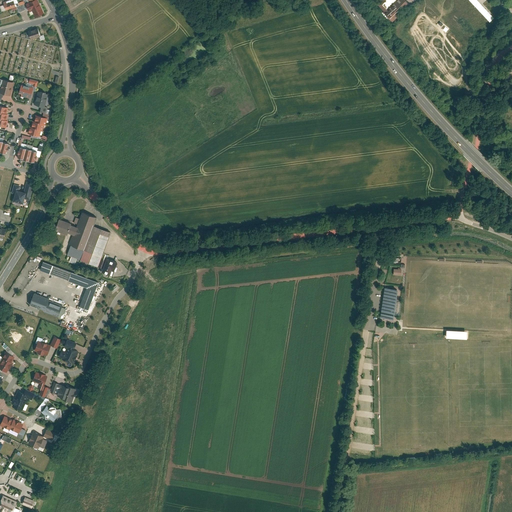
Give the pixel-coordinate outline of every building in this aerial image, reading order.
[(45,13),(38,0),(35,0),(27,4),(30,11),(33,10),(36,17),(45,13)] [(381,0),(383,2),(379,6),(393,20),(408,6),(402,0),(381,0)] [(468,0),(489,22),(493,18),(476,0),(468,0)] [(8,1),(4,2),(7,9),(16,6),(14,1),(9,3),(8,1)] [(23,4),(17,6),(20,12),(26,9),(23,4)] [(39,28),(30,31),(31,37),(32,39),(41,36),(39,28)] [(1,92),(12,96),(16,82),(5,79),(1,92)] [(20,94),(31,97),(34,88),(23,84),(20,94)] [(39,90),(35,104),(43,107),(48,93),(39,90)] [(0,124),(6,127),(12,107),(0,103),(0,124)] [(30,127),(28,133),(39,136),(41,130),(42,131),(44,125),(45,125),(47,119),(36,116),(35,121),(33,120),(31,127),(30,127)] [(0,152),(6,154),(9,143),(0,140),(0,152)] [(18,158),(35,163),(38,151),(22,146),(18,158)] [(13,201),(25,204),(28,191),(17,188),(13,201)] [(66,255),(82,261),(94,226),(97,217),(81,211),(77,223),(72,236),(66,255)] [(56,230),(72,236),(77,223),(61,217),(56,230)] [(82,261),(99,267),(111,233),(94,226),(82,261)] [(101,271),(113,276),(118,264),(105,260),(101,271)] [(87,309),(97,280),(41,262),(38,270),(85,286),(78,306),(87,309)] [(397,288),(383,286),(379,316),(392,318),(397,288)] [(30,305),(64,318),(69,305),(34,293),(30,305)] [(466,339),(467,331),(446,329),(445,337),(466,339)] [(52,344),(58,346),(61,339),(55,336),(52,344)] [(73,349),(76,342),(66,339),(63,350),(60,349),(58,357),(73,362),(77,350),(73,349)] [(33,351),(46,356),(50,348),(37,342),(33,351)] [(0,363),(0,368),(6,372),(15,358),(7,352),(0,363)] [(48,375),(36,371),(33,380),(46,384),(48,375)] [(61,398),(71,401),(76,388),(65,385),(61,398)] [(18,390),(13,401),(14,402),(12,406),(24,411),(26,404),(24,403),(26,398),(32,400),(35,394),(29,391),(28,394),(18,390)] [(40,410),(48,399),(45,397),(37,408),(40,410)] [(56,417),(61,417),(60,409),(56,409),(56,408),(56,407),(55,406),(53,405),(52,405),(50,406),(49,407),(47,405),(42,412),(46,414),(46,418),(51,418),(54,420),(56,417)] [(10,429),(18,433),(23,423),(14,419),(13,420),(5,416),(0,426),(10,430),(10,429)] [(29,444),(39,448),(40,446),(43,448),(47,440),(43,438),(44,436),(34,432),(29,444)] [(0,499),(0,509),(6,511),(13,511),(17,503),(1,497),(0,499)] [(23,503),(34,507),(36,501),(26,497),(23,503)]
